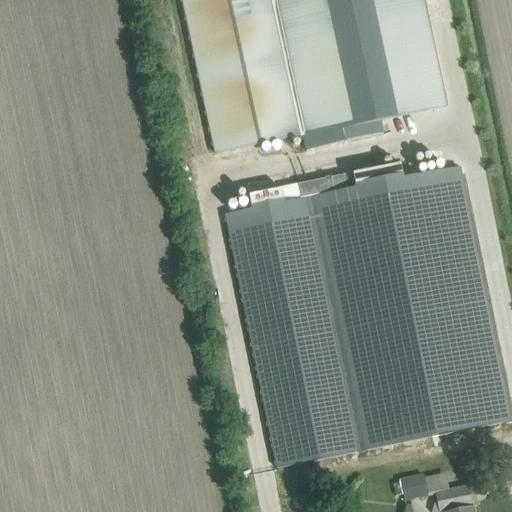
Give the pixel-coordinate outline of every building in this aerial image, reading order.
[(181,0),(214,153),(302,134),(306,152),(383,135),(379,120),(446,106),(423,0),(181,0)] [(251,211),(225,216),(277,470),(510,422),(459,169),(403,180),(400,165),(297,186),(300,201),(285,204),(282,190),(248,197),(251,211)] [(423,476),(400,481),(404,502),(428,497),(423,476)] [(472,511),(467,487),(436,494),(439,511),(472,511)] [(337,497),(337,511),(354,511),(355,497),(337,497)]
